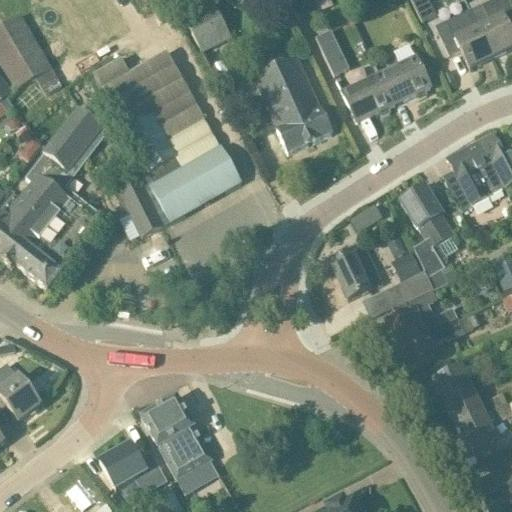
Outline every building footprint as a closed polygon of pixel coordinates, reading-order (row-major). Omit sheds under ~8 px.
[(191,0),(179,0),(185,10),(191,7),(192,1),(191,0)] [(426,0),(413,0),(410,2),(421,26),(435,20),(426,0)] [(511,8),(508,0),(499,0),(471,14),(494,62),(511,52),(511,8)] [(211,3),(182,16),(201,54),(230,39),(211,3)] [(449,60),(461,54),(470,73),(494,62),(471,14),(435,31),(449,60)] [(21,17),(0,30),(0,67),(15,93),(36,82),(46,99),(63,89),(53,72),(21,17)] [(330,34),(316,42),(334,80),(349,73),(330,34)] [(67,50),(60,38),(45,47),(52,59),(67,50)] [(242,186),(222,150),(220,150),(166,54),(130,75),(122,62),(93,78),(124,136),(148,178),(155,188),(149,191),(170,227),(242,186)] [(416,60),(378,78),(394,109),(431,91),(416,60)] [(298,62),(254,82),(288,159),(333,139),(298,62)] [(378,78),(342,95),(356,126),(394,109),(378,78)] [(97,95),(89,103),(99,115),(108,107),(97,95)] [(0,105),(0,106),(7,115),(12,110),(5,102),(0,105)] [(0,264),(12,274),(16,269),(48,294),(59,280),(100,227),(61,197),(81,172),(74,167),(102,130),(79,112),(43,158),(44,159),(27,181),(32,185),(20,201),(14,196),(0,212),(0,264)] [(511,149),(503,155),(494,138),(478,146),(492,172),(494,171),(506,193),(511,189),(511,149)] [(33,142),(27,150),(35,156),(41,148),(33,142)] [(492,172),(478,146),(447,163),(454,176),(443,181),(462,216),(506,193),(494,171),(492,172)] [(140,185),(119,195),(142,241),(163,231),(140,185)] [(418,232),(419,231),(426,241),(413,249),(424,273),(423,273),(432,291),(434,290),(434,291),(448,285),(442,271),(446,269),(448,260),(440,245),(453,238),(440,218),(442,217),(426,189),(401,204),(418,232)] [(372,205),(345,219),(354,236),(380,222),(372,205)] [(387,265),(407,255),(397,236),(377,245),(387,265)] [(365,252),(354,257),(353,255),(330,267),(348,305),(382,288),(365,252)] [(428,293),(432,291),(423,273),(421,274),(411,254),(391,264),(400,284),(384,293),(392,310),(403,305),(405,308),(430,296),(428,293)] [(511,265),(496,271),(504,292),(511,288),(511,265)] [(386,326),(397,350),(427,336),(445,328),(440,318),(434,321),(428,308),(434,306),(430,296),(405,308),(408,315),(386,326)] [(511,296),(503,300),(509,314),(511,312),(511,296)] [(445,328),(427,336),(397,350),(409,375),(433,364),(432,362),(438,360),(433,348),(444,343),(453,343),(464,337),(457,322),(454,324),(445,328)] [(0,413),(7,409),(19,424),(41,408),(19,380),(18,380),(9,368),(0,375),(0,413)] [(434,384),(445,408),(473,394),(462,370),(434,384)] [(477,379),(483,389),(495,383),(490,372),(477,379)] [(473,394),(445,408),(456,432),(485,418),(473,394)] [(489,402),(495,414),(508,408),(502,396),(489,402)] [(177,401),(141,421),(159,453),(159,452),(177,484),(213,463),(195,432),(177,401)] [(511,415),(508,408),(495,414),(500,424),(511,418),(511,415)] [(485,418),(456,432),(468,456),(497,442),(485,418)] [(116,493),(134,483),(143,497),(165,483),(152,459),(141,465),(131,447),(100,465),(116,493)] [(511,511),(511,469),(476,486),(487,511),(511,511)] [(88,511),(104,496),(93,483),(77,498),(88,511)] [(182,511),(174,496),(153,508),(155,511),(182,511)] [(360,511),(355,502),(346,507),(343,501),(326,511),(360,511)]
